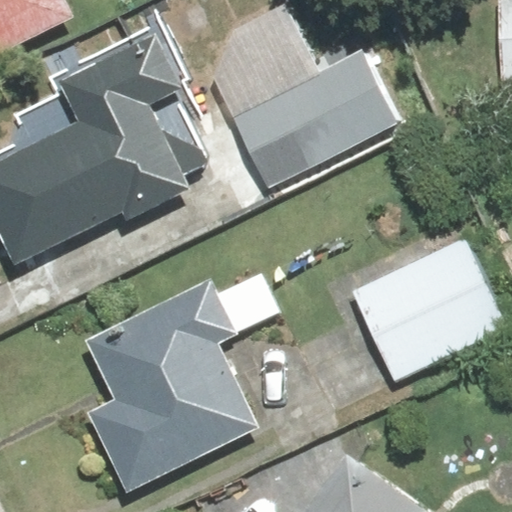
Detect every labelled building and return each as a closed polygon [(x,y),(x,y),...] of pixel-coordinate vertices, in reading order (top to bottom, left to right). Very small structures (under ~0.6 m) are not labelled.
[(0,0),(0,63),(97,19),(87,0),(0,0)] [(88,109),(0,148),(0,195),(31,264),(235,171),(168,25),(70,70),(88,109)] [(240,113),(273,184),(401,126),(368,55),(240,113)] [(511,291),(485,233),(366,288),(408,380),(511,332),(511,291)] [(102,407),(138,486),(275,424),(237,343),(263,331),(235,269),(100,331),(129,394),(102,407)] [(435,511),(442,502),(358,444),(311,511),(435,511)]
